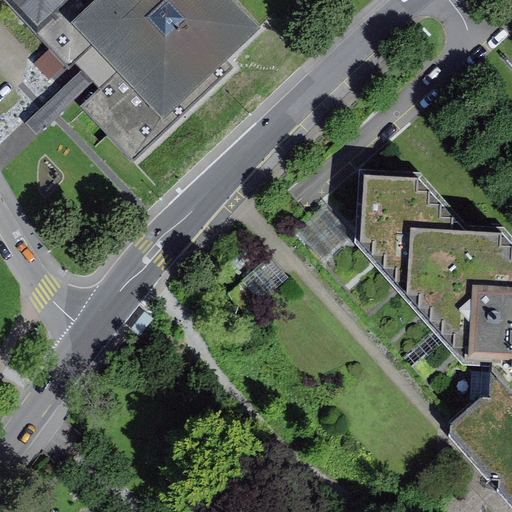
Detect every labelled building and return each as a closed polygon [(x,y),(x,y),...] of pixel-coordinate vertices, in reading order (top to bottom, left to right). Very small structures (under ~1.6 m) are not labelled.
[(6,0),(38,33),(73,0),(6,0)] [(73,0),(38,33),(65,66),(88,44),(74,30),(106,0),(73,0)] [(172,124),(270,27),(244,0),(106,0),(74,30),(88,44),(120,75),(172,124)] [(172,124),(120,75),(84,111),(136,159),(172,124)] [(511,230),(503,219),(463,216),(420,168),(359,165),(354,237),(463,359),(490,361),(489,387),(481,386),(450,414),(448,433),(511,505),(511,230)] [(241,284),(259,303),(288,275),(270,256),(241,284)]
